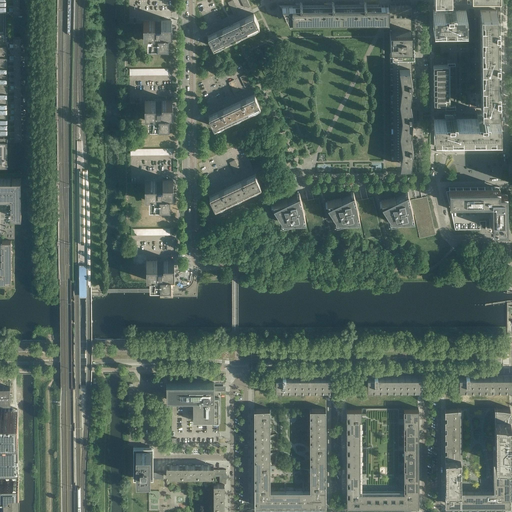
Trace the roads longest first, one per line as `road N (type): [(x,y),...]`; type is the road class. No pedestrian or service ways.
road 1 (tertiary): [(511,348),(0,349)]
road 2 (tertiary): [(236,362),(511,361)]
road 3 (unclassified): [(186,254),(184,0)]
road 4 (tertiary): [(0,363),(236,362)]
road 5 (residential): [(436,511),(434,397),(425,401),(424,508)]
road 6 (track): [(99,370),(105,511)]
road 7 (unclassified): [(421,179),(432,181),(447,234),(511,238)]
